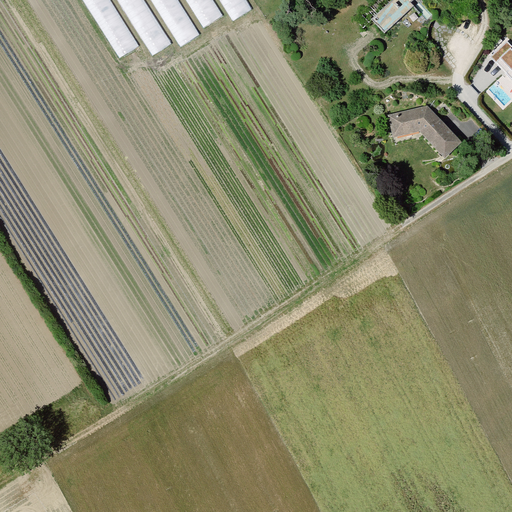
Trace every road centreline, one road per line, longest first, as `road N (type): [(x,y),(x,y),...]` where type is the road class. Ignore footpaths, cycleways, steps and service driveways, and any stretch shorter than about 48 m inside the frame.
road 1 (track): [(0,480),(408,222)]
road 2 (residential): [(511,147),(458,86),(477,42)]
